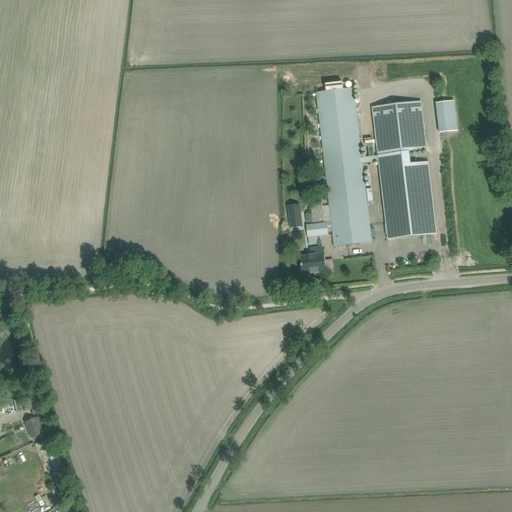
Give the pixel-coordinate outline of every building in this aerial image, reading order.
[(371,232),(362,164),(378,162),(378,168),(386,241),(436,235),(428,162),(410,164),(409,151),(427,149),(421,101),(372,107),(377,155),(362,157),(353,88),(316,92),(325,167),(331,222),(333,237),(334,247),(372,242),(371,232)] [(454,101),(436,103),(440,133),(458,131),(454,101)] [(302,227),(300,212),(299,205),(288,206),(289,213),(290,228),(302,227)] [(323,207),(313,208),(313,221),(324,220),(323,207)] [(328,231),(327,222),(306,225),(307,237),(308,237),(308,241),(317,240),(317,236),(328,235),(328,231)] [(311,256),(301,257),(303,274),(326,271),(323,248),(310,249),(311,256)] [(4,313),(0,322),(0,330),(7,334),(14,318),(4,313)] [(0,388),(0,393),(17,397),(18,392),(0,388)] [(22,401),(24,410),(36,408),(34,399),(22,401)] [(52,430),(46,413),(24,422),(30,438),(52,430)] [(42,441),(48,455),(54,453),(48,438),(42,441)]
